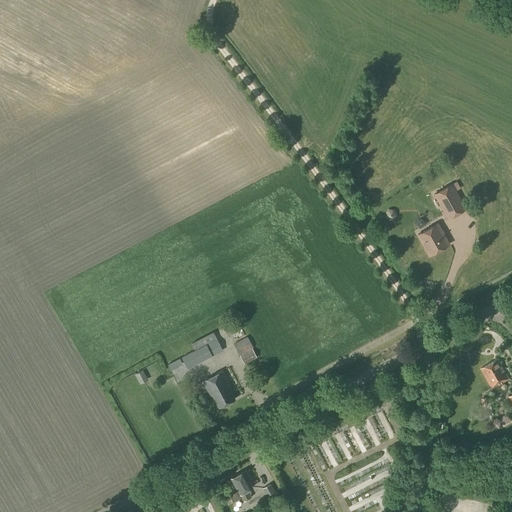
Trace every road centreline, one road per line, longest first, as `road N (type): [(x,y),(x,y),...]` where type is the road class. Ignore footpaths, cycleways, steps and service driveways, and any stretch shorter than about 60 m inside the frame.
road 1 (unclassified): [(113,511),(427,347)]
road 2 (unclassified): [(413,511),(427,347)]
